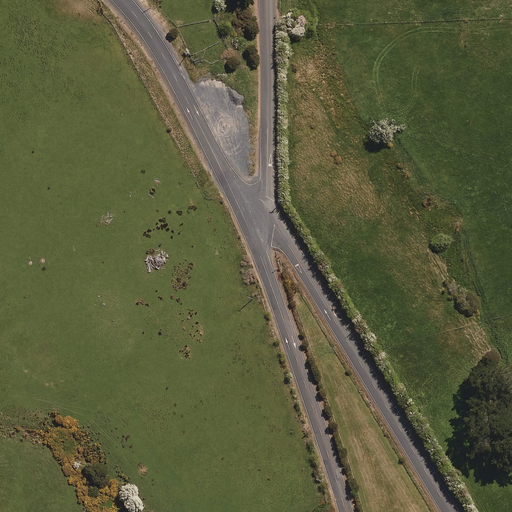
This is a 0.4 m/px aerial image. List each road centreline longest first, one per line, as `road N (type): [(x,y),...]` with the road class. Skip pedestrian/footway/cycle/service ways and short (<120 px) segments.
road 1 (secondary): [(246,221),(267,222),(282,235),(449,511)]
road 2 (secondary): [(345,511),(246,221)]
road 3 (secondary): [(246,221),(163,55),(121,0)]
road 4 (tertiary): [(266,0),(266,184),(246,221)]
